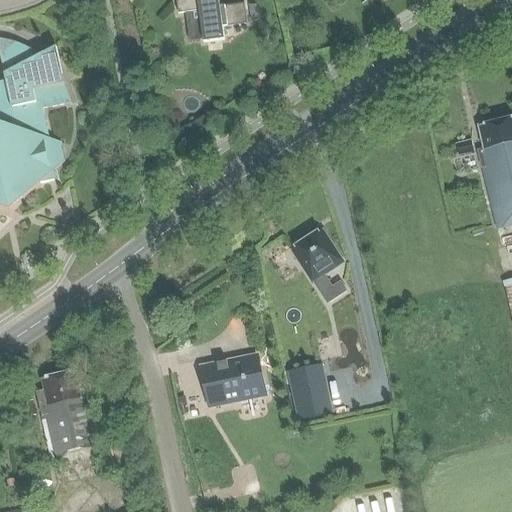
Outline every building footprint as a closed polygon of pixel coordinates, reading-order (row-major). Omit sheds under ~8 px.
[(199,12),(203,40),(203,44),(224,41),(223,28),(247,25),(244,5),(220,8),(218,0),(176,0),(178,15),(185,14),(199,12)] [(65,85),(65,84),(56,49),(40,56),(26,48),(12,43),(0,40),(0,56),(6,85),(0,86),(0,208),(10,212),(41,184),(57,181),(57,182),(59,181),(56,170),(65,162),(61,143),(50,140),(43,111),(70,105),(71,105),(69,98),(65,88),(64,85),(65,85)] [(498,231),(511,226),(511,119),(479,127),(484,151),(479,152),(498,231)] [(474,153),(471,142),(456,146),(458,156),(474,153)] [(322,233),(293,251),(312,282),(313,282),(322,296),(332,290),(323,276),(342,263),(322,233)] [(511,280),(503,282),(511,317),(511,280)] [(332,290),(322,296),(327,305),(347,292),(341,284),(332,290)] [(336,301),(340,333),(361,331),(356,299),(336,301)] [(201,369),(210,408),(265,397),(261,376),(257,357),(201,369)] [(88,404),(80,406),(72,371),(39,379),(43,392),(35,394),(51,465),(99,454),(104,475),(124,470),(118,443),(98,448),(88,404)] [(36,416),(33,401),(22,403),(25,419),(36,416)] [(228,503),(213,429),(188,435),(202,508),(228,503)]
